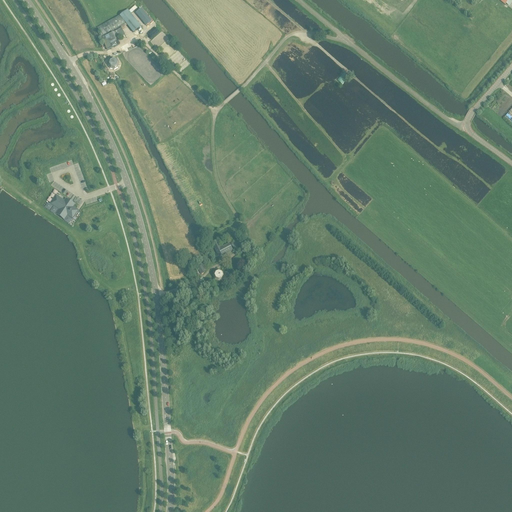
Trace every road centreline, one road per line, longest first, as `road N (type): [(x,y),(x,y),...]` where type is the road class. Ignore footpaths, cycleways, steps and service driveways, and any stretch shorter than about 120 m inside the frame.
road 1 (unclassified): [(169,511),(160,335),(133,200),(103,125),(26,0)]
road 2 (unknown): [(34,0),(119,144),(163,293)]
road 3 (track): [(301,32),(490,188)]
road 4 (unclassified): [(216,112),(291,34),(346,39)]
road 5 (unclassified): [(466,126),(346,39)]
road 6 (track): [(242,247),(246,235),(214,172),(216,112)]
